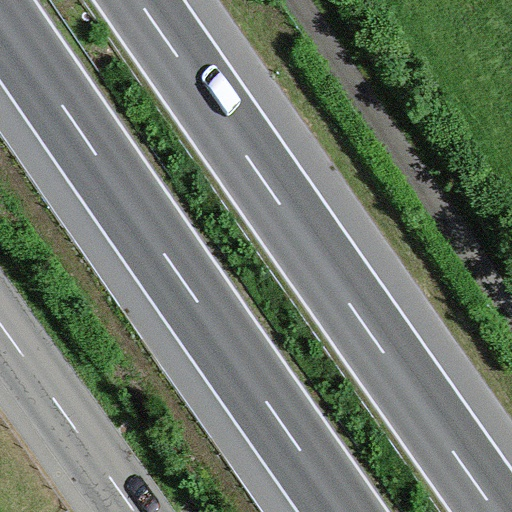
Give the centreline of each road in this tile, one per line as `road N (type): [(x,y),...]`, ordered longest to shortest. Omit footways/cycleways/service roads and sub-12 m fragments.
road 1 (motorway): [(496,511),(138,0)]
road 2 (motorway): [(0,42),(321,511)]
road 3 (secondary): [(133,511),(0,327)]
